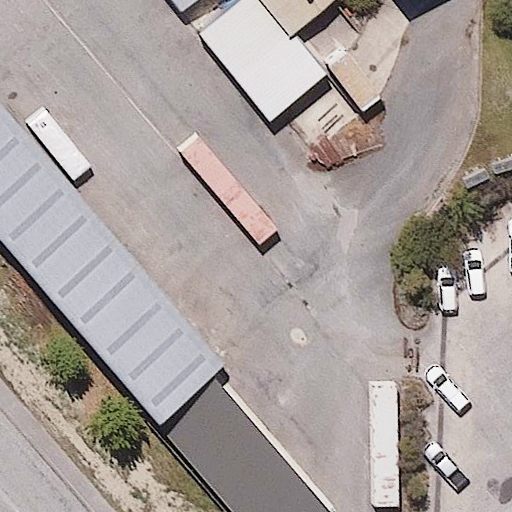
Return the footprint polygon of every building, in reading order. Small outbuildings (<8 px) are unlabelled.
[(189,0),(157,0),(171,16),(189,0)] [(322,73),(258,0),(233,0),(196,33),(270,117),(322,73)] [(270,0),(291,24),(319,0),(270,0)] [(354,123),(333,97),(290,132),(311,157),(354,123)] [(0,254),(143,419),(217,356),(0,106),(0,254)] [(208,373),(152,424),(230,511),(267,511),(302,484),(208,373)]
